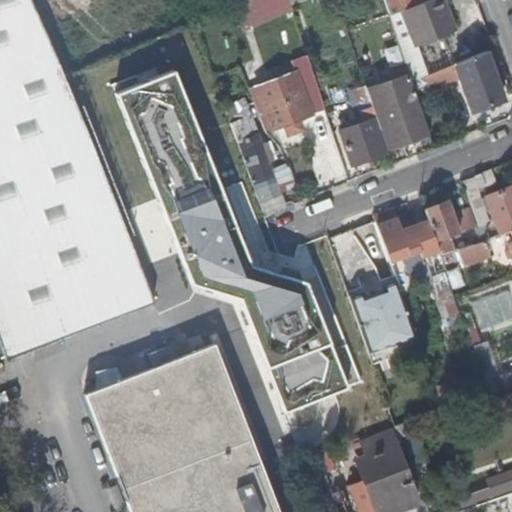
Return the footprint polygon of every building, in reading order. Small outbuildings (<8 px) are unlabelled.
[(112,217),(87,155),(56,76),(46,50),(22,0),(0,0),(0,358),(145,303),(112,217)] [(288,4),(286,0),(245,0),(243,1),(232,6),(239,24),(288,4)] [(383,0),(389,16),(409,7),(405,0),(383,0)] [(443,0),(435,0),(391,17),(399,36),(409,32),(416,49),(456,33),(443,0)] [(282,53),(274,29),(258,34),(243,36),(233,20),(219,20),(199,28),(215,76),(282,53)] [(489,67),(499,63),(493,48),(462,61),(454,64),(458,76),(472,112),(502,100),(489,67)] [(301,118),(323,109),(305,57),(291,63),(294,72),(258,86),(248,65),(239,69),(248,91),(251,89),(268,131),(290,122),(293,131),(305,127),(301,118)] [(454,64),(424,76),(428,86),(429,88),(458,76),(454,64)] [(227,304),(275,418),(347,387),(293,279),(239,259),(170,69),(102,95),(183,291),(227,304)] [(424,76),(411,82),(414,91),(428,86),(424,76)] [(409,77),(367,91),(376,120),(378,128),(382,126),(389,147),(428,134),(414,92),(414,91),(411,82),(409,77)] [(375,120),(376,120),(367,91),(366,88),(353,92),(361,118),(368,116),(370,121),(339,131),(350,166),(386,155),(375,120)] [(285,207),(280,194),(271,171),(269,164),(262,146),(250,115),(229,123),(264,216),(285,207)] [(271,143),(262,146),(269,164),(277,161),(271,143)] [(284,166),(271,171),(280,194),(293,189),(284,166)] [(497,182),(491,169),(457,182),(466,206),(474,227),(480,242),(484,241),(490,239),(485,226),(491,223),(478,190),(497,182)] [(511,186),(485,197),(500,235),(511,231),(511,229),(511,186)] [(229,194),(231,200),(246,195),(243,188),(229,194)] [(426,206),(424,211),(427,220),(437,248),(441,258),(453,253),(456,252),(450,235),(457,232),(458,234),(474,227),(466,206),(450,213),(446,202),(439,205),(436,202),(426,206)] [(394,217),(374,224),(390,262),(412,260),(394,217)] [(401,227),(412,260),(437,248),(427,220),(401,227)] [(345,273),(367,262),(350,229),(328,240),(345,273)] [(490,257),(484,241),(480,242),(457,251),(463,267),(490,257)] [(441,258),(444,272),(463,267),(457,251),(456,252),(453,253),(441,258)] [(403,270),(393,274),(396,281),(398,286),(407,283),(403,270)] [(363,293),(348,298),(352,308),(368,353),(415,337),(398,286),(396,281),(381,287),(382,290),(364,296),(363,293)] [(508,316),(497,286),(467,297),(477,327),(508,316)] [(478,336),(470,339),(490,394),(511,387),(511,369),(497,375),(485,341),(481,343),(478,336)] [(212,345),(175,359),(206,440),(234,511),(276,511),(262,476),(212,345)] [(226,511),(167,360),(76,395),(121,511),(226,511)] [(464,387),(436,396),(441,411),(470,401),(464,387)] [(367,456),(357,460),(377,511),(388,511),(417,501),(395,446),(394,446),(389,431),(362,442),(367,456)] [(332,451),(311,451),(311,471),(332,472),(332,451)] [(460,497),(464,509),(494,499),(492,493),(511,486),(511,470),(488,479),(490,487),(460,497)]
